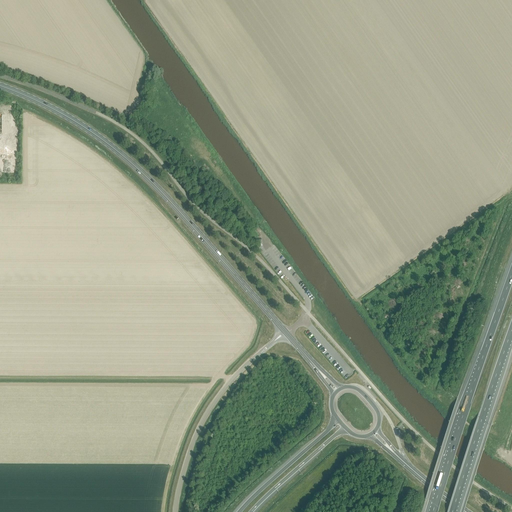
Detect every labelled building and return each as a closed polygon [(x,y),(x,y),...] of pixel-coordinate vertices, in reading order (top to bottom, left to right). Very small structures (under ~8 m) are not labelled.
[(462,434),(463,433),(463,432),(451,422),(449,422),(449,423),(462,434)] [(483,450),(484,450),(484,448),(472,438),(470,438),(470,440),(483,450)] [(454,460),(455,460),(455,459),(455,458),(442,448),(441,448),(440,448),(440,449),(453,460),(454,460)] [(475,476),(476,475),(476,474),(463,464),(462,464),(462,465),(461,465),(461,466),(474,476),(475,476)] [(446,485),(446,484),(434,474),(433,474),(433,475),(445,485),(446,485)] [(467,501),(467,500),(455,491),(454,491),(454,492),(466,501),(467,501)]
